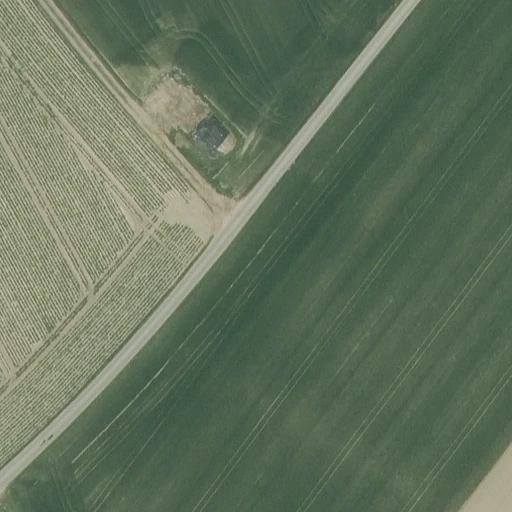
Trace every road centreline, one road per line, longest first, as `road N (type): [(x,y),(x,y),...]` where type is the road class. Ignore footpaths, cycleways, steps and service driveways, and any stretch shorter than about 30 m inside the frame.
road 1 (unclassified): [(404,0),(141,333),(0,477)]
road 2 (track): [(217,238),(47,0)]
